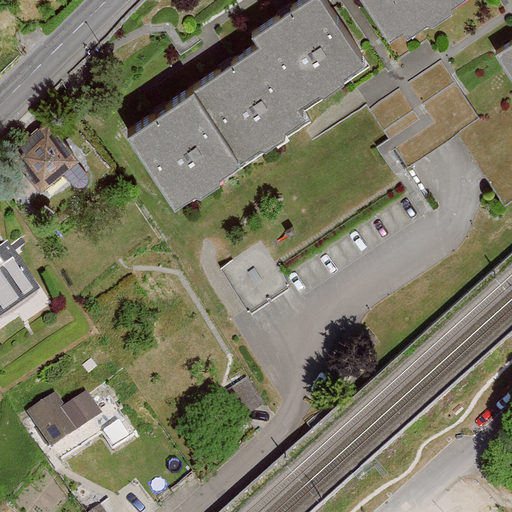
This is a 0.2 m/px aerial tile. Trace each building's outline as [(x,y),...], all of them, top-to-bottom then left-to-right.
[(220,170),(216,163),(257,136),(261,142),(266,143),(285,131),(286,125),(282,119),(302,105),(296,96),(316,82),(320,88),(326,90),(344,77),(346,72),(341,65),(362,51),(327,0),(299,0),(251,32),(258,42),(126,130),(170,194),(190,181),(194,187),(200,188),(219,175),(220,170)] [(442,142),(346,0),(327,0),(362,51),(341,65),(346,72),(344,77),(326,90),(320,88),(316,82),(296,96),(302,105),(282,119),(286,125),(285,131),(266,143),(261,142),(257,136),(216,163),(220,170),(219,175),(200,188),(194,187),(190,181),(170,194),(179,207),(311,119),(305,109),(350,79),(408,165),(442,142)] [(456,133),(481,117),(420,27),(433,18),(427,17),(422,10),(403,24),(398,17),(384,27),(366,0),(346,0),(442,142),(456,133)] [(366,0),(384,27),(398,17),(403,24),(422,10),(427,17),(433,18),(452,5),(452,0),(366,0)] [(511,39),(494,51),(511,77),(511,39)] [(511,95),(481,117),(456,133),(504,205),(511,199),(511,95)] [(71,154),(73,152),(47,122),(14,150),(40,180),(58,165),(71,180),(75,183),(81,183),(86,180),(87,173),(84,169),(71,154)] [(0,315),(35,292),(10,255),(24,245),(20,239),(6,249),(0,240),(0,315)] [(261,239),(219,266),(246,307),(288,280),(261,239)] [(248,380),(230,392),(245,415),(263,403),(248,380)] [(36,430),(48,448),(98,415),(85,397),(64,412),(55,398),(31,414),(40,427),(36,430)]
